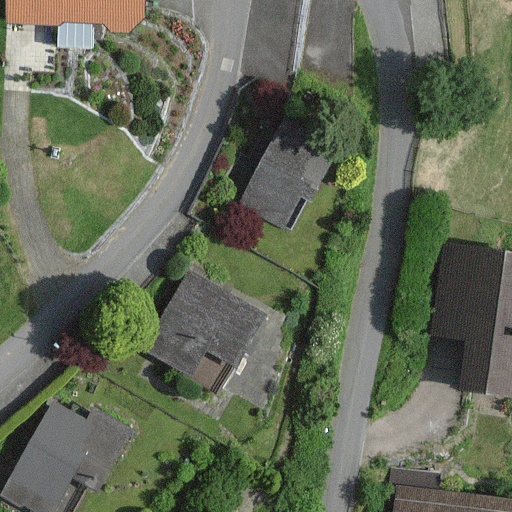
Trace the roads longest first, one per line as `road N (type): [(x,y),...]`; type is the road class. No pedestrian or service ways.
road 1 (unclassified): [(383,0),(397,70),(390,204),(334,511)]
road 2 (unclassified): [(228,0),(214,105),(176,189),(143,231),(0,366)]
